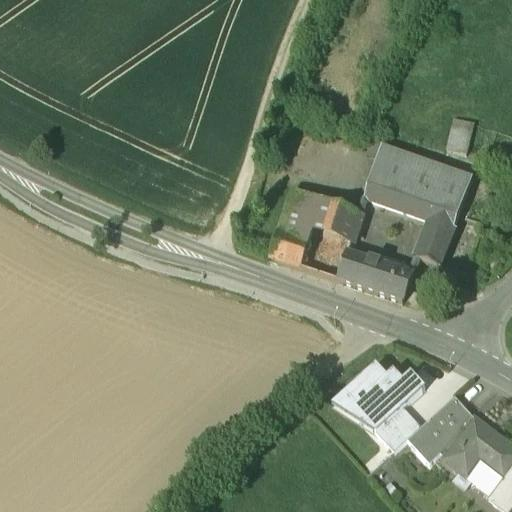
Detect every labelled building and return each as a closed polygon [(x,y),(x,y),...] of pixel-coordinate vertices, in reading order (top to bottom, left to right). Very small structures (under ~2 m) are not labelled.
[(473,128),(454,123),(446,154),(466,159),(473,128)] [(471,186),(380,154),(364,204),(366,204),(431,226),(425,241),(447,250),(471,186)] [(361,219),(292,195),(269,263),(337,286),(347,259),(361,219)] [(447,250),(425,241),(416,263),(439,272),(447,250)] [(412,280),(347,259),(337,286),(402,307),(412,280)] [(402,415),(425,395),(411,379),(402,386),(394,376),(387,382),(377,371),(365,382),(370,388),(350,405),(366,423),(374,416),(384,428),(386,429),(402,415)] [(420,434),(408,446),(429,468),(440,459),(444,462),(474,423),(454,401),(420,434)] [(408,446),(420,434),(402,415),(386,429),(384,428),(374,437),(394,458),(408,446)] [(511,474),(511,452),(474,423),(444,462),(443,464),(463,479),(475,463),(504,485),(511,474)] [(511,474),(504,485),(475,463),(463,479),(490,501),(488,504),(498,511),(510,511),(511,510),(511,474)]
